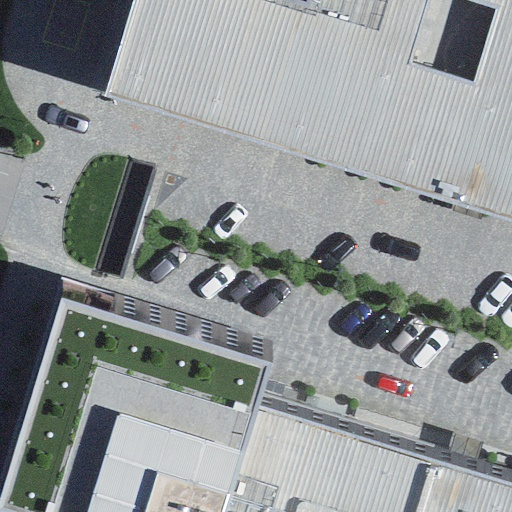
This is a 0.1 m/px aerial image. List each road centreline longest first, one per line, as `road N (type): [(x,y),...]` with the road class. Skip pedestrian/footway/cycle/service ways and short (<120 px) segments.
road 1 (unknown): [(8,243),(511,386)]
road 2 (unknown): [(511,253),(231,160),(41,111)]
road 3 (unknown): [(8,243),(41,111)]
